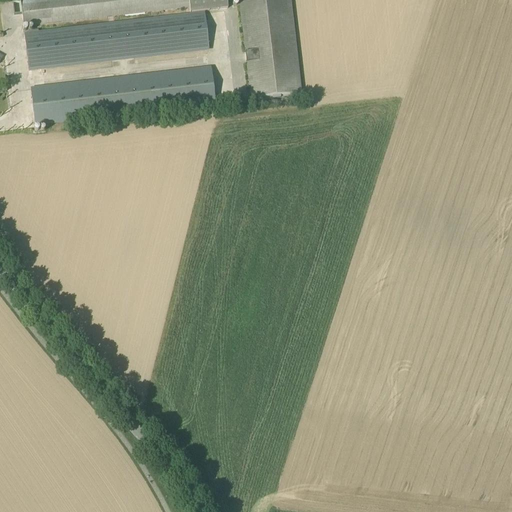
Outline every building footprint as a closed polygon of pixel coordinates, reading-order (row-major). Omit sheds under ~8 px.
[(226,0),(45,0),(20,3),(23,28),(189,9),(190,14),(227,9),(226,0)] [(238,0),(250,101),(301,95),(289,0),(238,0)] [(204,14),(24,36),(28,71),(208,49),(204,14)] [(31,91),(35,126),(214,105),(210,70),(31,91)] [(27,130),(28,131),(29,132),(31,132),(32,132),(33,131),(34,130),(35,129),(35,128),(34,126),(34,125),(33,124),(31,124),(30,124),(29,124),(28,125),(27,126),(27,128),(27,129),(27,130)]
